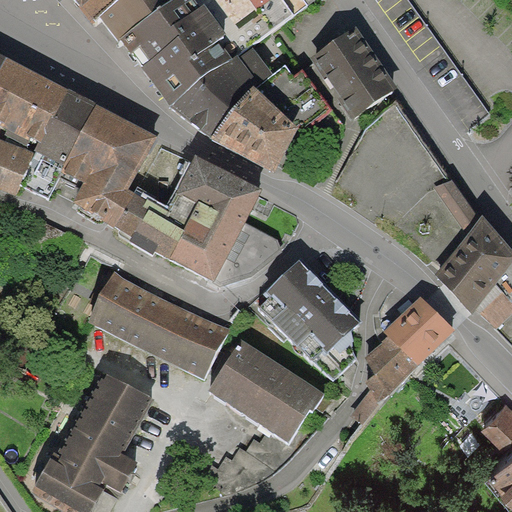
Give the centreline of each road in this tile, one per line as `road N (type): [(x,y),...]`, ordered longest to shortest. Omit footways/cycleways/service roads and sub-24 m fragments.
road 1 (unclassified): [(0,318),(190,413),(132,511)]
road 2 (residential): [(350,0),(511,230)]
road 3 (tertiary): [(307,204),(438,297),(511,370)]
road 4 (tertiary): [(109,85),(203,149),(307,204)]
road 5 (unclassified): [(307,204),(351,130),(296,52)]
road 6 (residential): [(9,0),(109,85)]
road 7 (tertiary): [(0,28),(109,85)]
